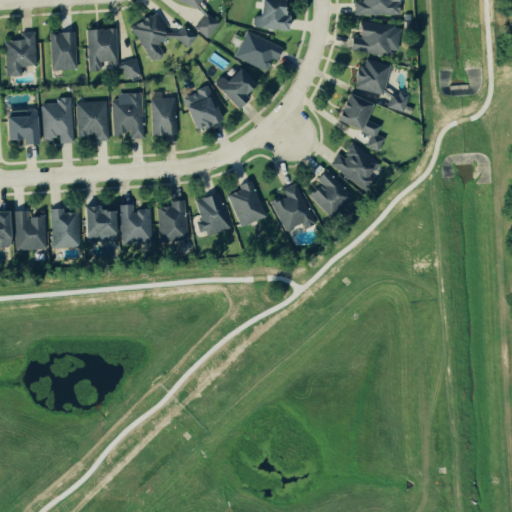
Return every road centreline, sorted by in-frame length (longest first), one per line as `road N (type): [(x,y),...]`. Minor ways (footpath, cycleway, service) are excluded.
road 1 (residential): [(0,179),(195,166),(273,124)]
road 2 (residential): [(273,124),(298,91),(315,47),(316,0)]
